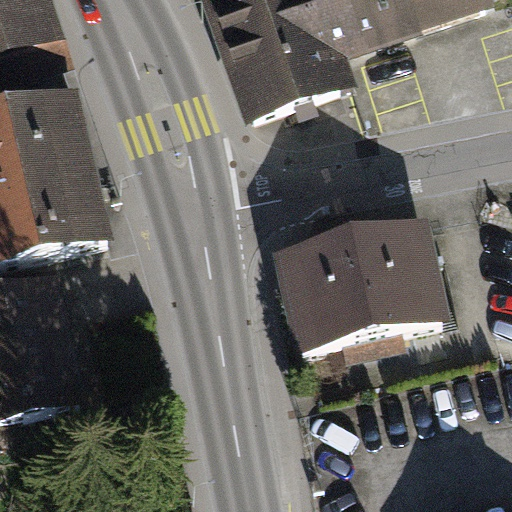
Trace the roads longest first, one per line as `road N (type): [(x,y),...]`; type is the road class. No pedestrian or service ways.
road 1 (residential): [(201,214),(511,155)]
road 2 (secondary): [(201,214),(256,511)]
road 3 (secondary): [(113,0),(201,214)]
